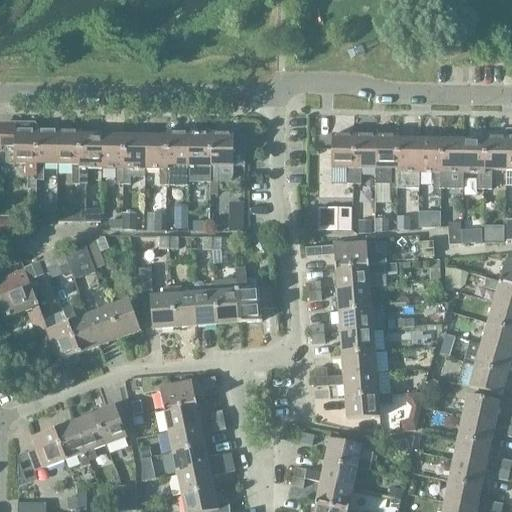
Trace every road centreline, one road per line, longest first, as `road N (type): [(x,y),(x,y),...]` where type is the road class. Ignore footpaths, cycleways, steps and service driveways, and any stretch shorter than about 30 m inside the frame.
road 1 (residential): [(235,366),(295,354),(278,206),(278,97)]
road 2 (residential): [(0,95),(278,97)]
road 3 (residential): [(0,421),(133,371),(235,366)]
road 4 (residential): [(278,97),(304,83),(511,96)]
road 5 (residential): [(265,511),(235,366)]
